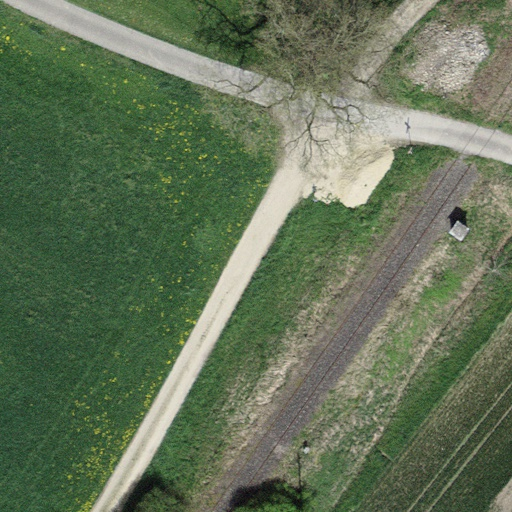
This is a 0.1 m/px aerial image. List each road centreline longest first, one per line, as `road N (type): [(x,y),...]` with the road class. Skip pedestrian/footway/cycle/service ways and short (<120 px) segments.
road 1 (track): [(330,108),(116,511)]
road 2 (track): [(31,0),(220,77),(330,108)]
road 3 (track): [(330,108),(511,151)]
road 4 (track): [(330,108),(422,0)]
